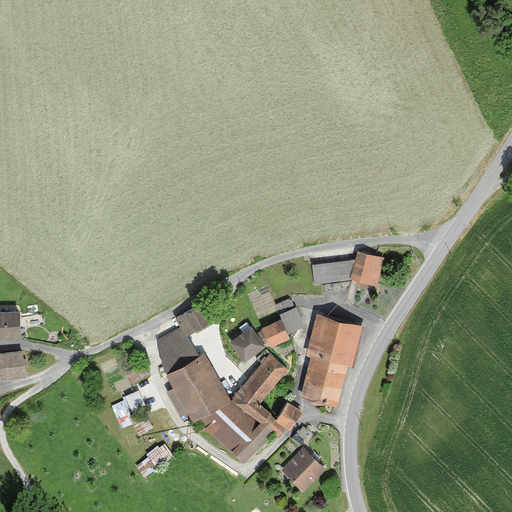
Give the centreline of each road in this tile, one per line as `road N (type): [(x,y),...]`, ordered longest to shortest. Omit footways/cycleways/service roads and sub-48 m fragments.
road 1 (tertiary): [(359,511),(350,470),(357,391),(397,312),(511,143)]
road 2 (track): [(56,369),(3,424),(6,448),(32,489),(28,511)]
